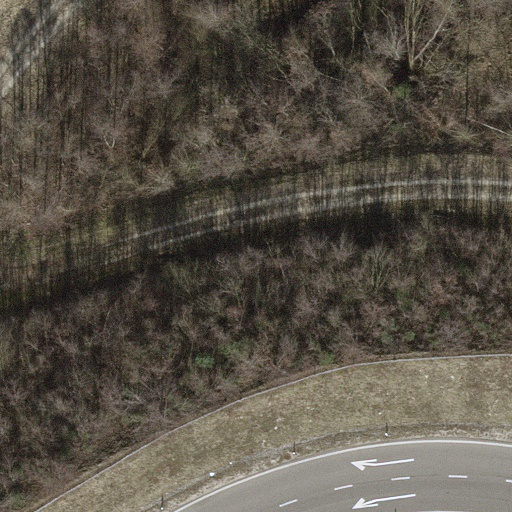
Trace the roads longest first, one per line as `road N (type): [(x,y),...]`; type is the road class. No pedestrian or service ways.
road 1 (track): [(511,198),(330,191),(0,270)]
road 2 (motorway): [(511,481),(380,481),(267,511)]
